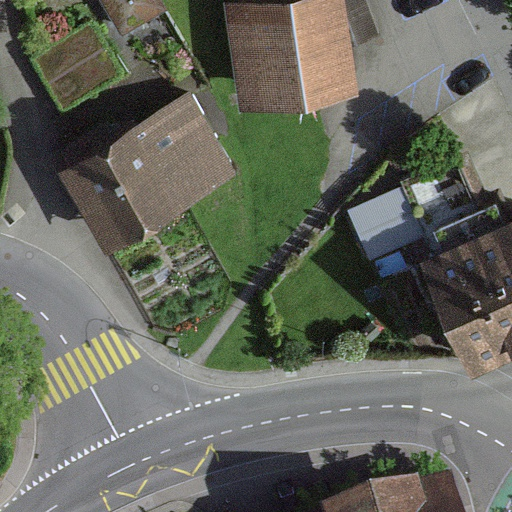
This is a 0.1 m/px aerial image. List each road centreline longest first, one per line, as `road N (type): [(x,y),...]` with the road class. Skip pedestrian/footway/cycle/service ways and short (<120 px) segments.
road 1 (residential): [(511,451),(451,417),(392,406),(265,423),(133,465)]
road 2 (residential): [(43,314),(42,207),(0,54)]
road 3 (residential): [(133,465),(82,367),(43,314)]
